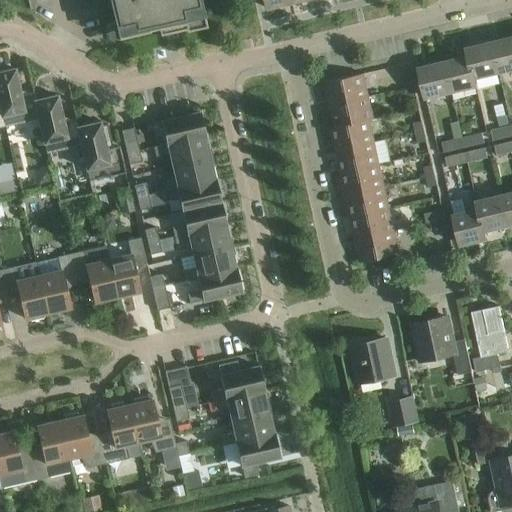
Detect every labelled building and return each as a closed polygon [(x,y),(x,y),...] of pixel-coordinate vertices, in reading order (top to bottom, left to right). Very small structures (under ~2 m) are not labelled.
[(103,0),(104,3),(110,2),(118,38),(163,28),(162,27),(173,24),(175,33),(206,26),(199,0),(103,0)] [(290,4),(289,0),(266,0),(269,9),(290,4)] [(511,38),(491,43),(498,73),(511,69),(511,38)] [(498,73),(491,43),(466,49),(468,57),(474,79),(498,73)] [(468,57),(444,63),(451,92),(476,86),(474,79),(468,57)] [(451,92),(444,63),(419,69),(426,98),(451,92)] [(21,96),(14,69),(0,72),(0,111),(4,127),(37,119),(40,119),(35,100),(33,93),(32,93),(21,96)] [(325,83),(330,105),(368,97),(363,74),(325,83)] [(412,77),(403,79),(405,89),(414,87),(412,77)] [(416,97),(414,87),(405,89),(407,99),(416,97)] [(75,120),(64,123),(57,95),(35,100),(40,119),(37,119),(46,154),(81,146),(82,145),(78,127),(76,119),(75,119),(75,120)] [(373,120),(368,97),(330,105),(335,127),(335,128),(369,120),(369,121),(373,120)] [(162,121),(167,144),(205,135),(199,113),(162,121)] [(82,126),(78,127),(82,145),(81,146),(89,181),(125,172),(119,146),(118,146),(113,148),(107,124),(101,126),(100,122),(95,123),(95,120),(81,124),(82,126)] [(336,151),(374,142),(369,121),(369,120),(335,128),(335,127),(331,128),(336,151)] [(422,121),(413,123),(416,133),(425,131),(422,121)] [(391,127),(380,129),(384,152),(396,150),(391,127)] [(511,136),(511,130),(511,127),(491,131),(493,141),(511,136)] [(122,131),(127,153),(139,151),(134,128),(122,131)] [(427,141),(425,131),(416,133),(418,143),(427,141)] [(482,134),(462,138),(464,148),(484,143),(482,134)] [(205,135),(167,144),(154,147),(156,157),(170,153),(173,166),(209,158),(204,136),(205,136),(205,135)] [(444,153),(464,148),(462,138),(442,143),(444,153)] [(511,141),(495,146),(497,156),(511,152),(511,141)] [(341,173),(379,165),(374,142),(336,151),(341,173)] [(488,158),(486,148),(465,153),(468,163),(488,158)] [(142,161),(139,151),(127,153),(129,164),(142,161)] [(448,167),(468,163),(465,153),(445,158),(448,167)] [(164,192),(215,180),(215,179),(214,179),(209,158),(173,166),(176,179),(162,183),(164,192)] [(346,195),(384,187),(379,165),(341,173),(346,195)] [(424,168),(426,178),(435,176),(433,166),(424,168)] [(464,166),(450,167),(453,187),(467,185),(464,166)] [(438,186),(435,176),(426,178),(429,188),(438,186)] [(14,177),(0,179),(0,194),(17,191),(14,177)] [(215,180),(164,192),(166,201),(179,197),(183,211),(220,202),(215,180)] [(137,198),(148,195),(145,183),(134,186),(137,198)] [(351,218),(389,209),(384,187),(346,195),(351,218)] [(509,226),(511,224),(511,193),(502,196),(509,226)] [(151,208),(148,195),(137,198),(140,210),(151,208)] [(477,202),(478,210),(479,210),(484,232),(485,231),(509,226),(502,196),(477,202)] [(174,236),(225,224),(220,202),(183,211),(186,224),(172,227),(174,236)] [(356,240),(394,232),(389,209),(351,218),(356,240)] [(443,210),(434,212),(437,222),(446,220),(443,210)] [(479,210),(478,210),(454,215),(461,245),(486,239),(485,231),(484,232),(479,210)] [(448,230),(446,220),(437,222),(439,232),(448,230)] [(225,224),(174,236),(176,245),(190,242),(193,255),(230,247),(225,225),(225,224)] [(145,230),(147,242),(158,240),(156,227),(145,230)] [(394,232),(356,240),(361,263),(399,254),(394,232)] [(131,254),(109,260),(117,297),(140,292),(134,267),(146,264),(140,238),(128,241),(131,254)] [(161,252),(158,240),(147,242),(150,255),(161,252)] [(106,246),(70,254),(76,280),(88,277),(94,302),(117,297),(109,260),(106,246)] [(184,281),(198,277),(236,269),(235,268),(230,247),(193,255),(196,268),(182,271),(184,281)] [(76,280),(70,254),(50,259),(51,273),(39,276),(47,313),(70,308),(65,283),(76,280)] [(13,267),(1,270),(7,296),(19,293),(25,318),(29,317),(30,321),(44,318),(43,314),(47,313),(39,276),(16,281),(13,267)] [(236,269),(198,277),(201,291),(187,294),(190,303),(241,292),(236,269)] [(149,277),(152,288),(164,285),(162,274),(149,277)] [(169,308),(164,285),(152,288),(157,311),(169,308)] [(510,352),(500,306),(472,313),(481,357),(473,359),(476,373),(501,367),(498,354),(510,352)] [(472,373),(465,340),(453,342),(448,318),(413,325),(421,361),(454,354),(458,376),(472,373)] [(387,339),(352,347),(360,383),(395,375),(387,339)] [(210,392),(212,401),(263,389),(258,367),(221,375),(224,389),(210,392)] [(181,385),(168,388),(173,410),(186,407),(181,385)] [(263,389),(212,401),(214,410),(229,407),(232,420),(268,412),(263,390),(264,390),(263,389)] [(129,405),(138,442),(150,439),(155,452),(176,447),(175,444),(170,422),(158,425),(152,400),(147,401),(147,397),(133,400),(134,404),(129,405)] [(396,426),(417,421),(412,398),(391,402),(396,426)] [(138,442),(129,405),(124,406),(123,402),(110,405),(111,409),(106,410),(112,435),(100,438),(106,464),(129,458),(126,445),(138,442)] [(186,407),(173,410),(176,421),(188,418),(186,407)] [(222,446),(236,443),(274,434),(274,433),(273,433),(268,412),(232,420),(235,433),(220,436),(222,446)] [(59,421),(68,458),(80,455),(86,468),(106,464),(100,438),(88,441),(82,416),(78,417),(77,413),(63,416),(64,420),(59,421)] [(43,451),(30,454),(36,480),(57,475),(56,461),(68,458),(59,421),(37,426),(43,451)] [(36,480),(30,454),(19,456),(13,432),(0,434),(0,482),(1,488),(36,480)] [(279,457),(274,434),(236,443),(241,465),(242,465),(245,477),(257,474),(255,462),(279,457)] [(175,444),(176,447),(178,456),(189,453),(186,441),(175,444)] [(493,462),(498,488),(493,490),(490,495),(489,502),(491,511),(495,511),(511,508),(511,456),(511,457),(507,441),(475,448),(479,465),(493,462)] [(185,472),(188,488),(202,485),(198,469),(185,472)] [(448,511),(459,510),(453,481),(409,491),(412,507),(398,510),(398,511),(448,511)] [(131,490),(114,494),(117,507),(134,504),(131,490)] [(98,496),(81,500),(84,511),(90,511),(101,510),(98,496)]
